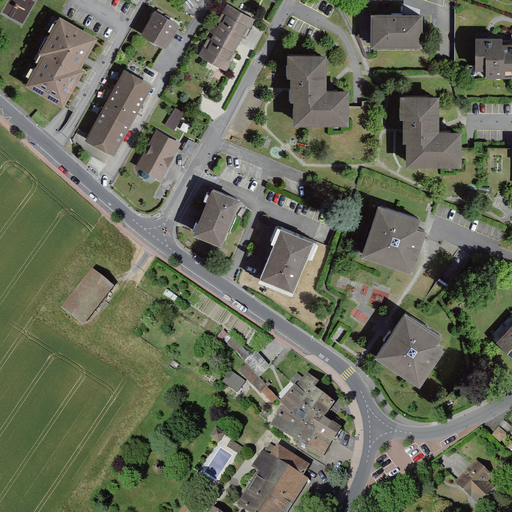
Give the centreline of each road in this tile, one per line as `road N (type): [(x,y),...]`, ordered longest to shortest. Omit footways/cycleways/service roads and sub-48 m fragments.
road 1 (residential): [(157,239),(349,373),(377,428)]
road 2 (residential): [(289,0),(157,239)]
road 3 (residential): [(0,105),(157,239)]
road 4 (residential): [(511,400),(436,433),(377,428)]
